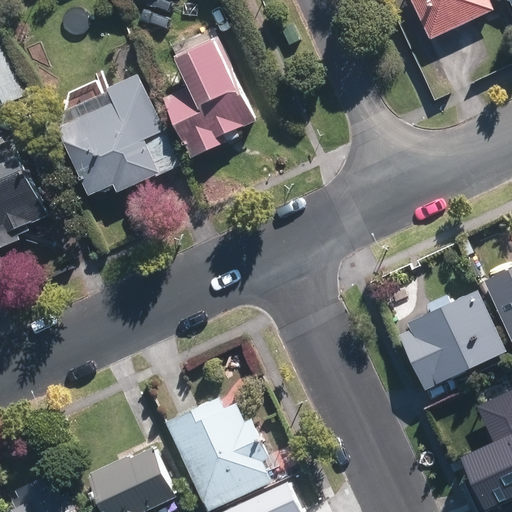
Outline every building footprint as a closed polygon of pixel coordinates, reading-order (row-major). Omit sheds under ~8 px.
[(491,0),(412,0),(430,38),(495,8),(491,0)] [(257,118),(216,34),(172,55),(186,85),(163,97),(191,157),(226,140),(224,134),(257,118)] [(0,43),(0,102),(23,92),(2,43),(0,43)] [(179,161),(135,73),(105,88),(112,104),(57,129),(86,195),(110,184),(113,191),(179,161)] [(46,216),(10,138),(0,142),(0,247),(16,240),(14,235),(26,229),(24,225),(46,216)] [(511,345),(511,265),(482,280),(511,345)] [(504,351),(475,287),(449,299),(445,291),(422,302),(426,310),(403,321),(407,330),(396,335),(422,389),(504,351)] [(221,391),(166,416),(209,508),(275,478),(265,456),(271,453),(253,414),(247,417),(237,397),(226,403),(221,391)] [(178,492),(155,444),(133,455),(131,451),(92,469),(94,473),(90,475),(107,511),(144,511),(143,509),(178,492)] [(511,498),(511,451),(494,460),(511,500),(511,498)] [(0,511),(82,511),(71,487),(62,492),(52,469),(18,485),(21,493),(14,497),(16,502),(0,509),(0,511)] [(325,511),(310,476),(269,493),(276,511),(325,511)]
